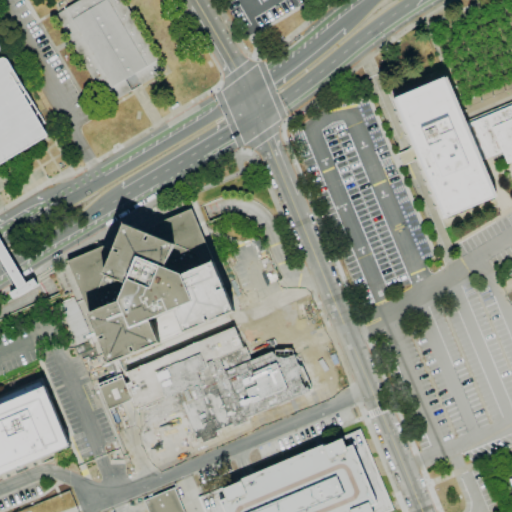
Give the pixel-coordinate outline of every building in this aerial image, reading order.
[(108,105),(73,45),(70,46),(66,38),(68,37),(55,15),(66,8),(79,0),(123,0),(159,59),(158,60),(165,71),(142,85),(135,73),(125,79),(132,91),(108,105)] [(0,58),(1,58),(2,58),(3,58),(4,58),(5,58),(6,58),(6,59),(7,59),(8,60),(16,74),(13,76),(46,133),(47,133),(47,134),(47,135),(46,136),(46,137),(45,137),(0,164),(0,238),(26,283),(34,278),(37,284),(33,287),(33,288),(18,297),(17,296),(13,299),(10,293),(17,288),(0,259),(0,58)] [(395,98),(418,152),(446,218),(498,196),(482,160),(502,152),(507,164),(511,161),(511,101),(466,121),(447,76),(395,98)] [(397,153),(401,165),(415,159),(411,148),(397,153)] [(67,261),(103,246),(114,250),(125,224),(140,230),(192,209),(195,216),(213,261),(235,311),(185,332),(160,343),(110,364),(89,314),(67,261)] [(309,395),(299,368),(304,366),(299,352),(293,355),(289,345),(251,359),(241,332),(236,334),(235,330),(96,380),(106,409),(132,400),(136,409),(178,393),(193,437),(186,440),(178,419),(171,422),(169,416),(140,427),(153,461),(200,444),(199,443),(216,437),(213,430),(309,395)] [(0,395),(41,378),(45,387),(70,446),(0,475),(0,395)] [(204,511),(198,497),(222,487),(222,489),(238,483),(237,481),(325,444),(326,445),(341,439),(340,437),(360,429),(394,510),(389,511),(204,511)] [(148,511),(143,500),(174,488),(184,511),(148,511)]
